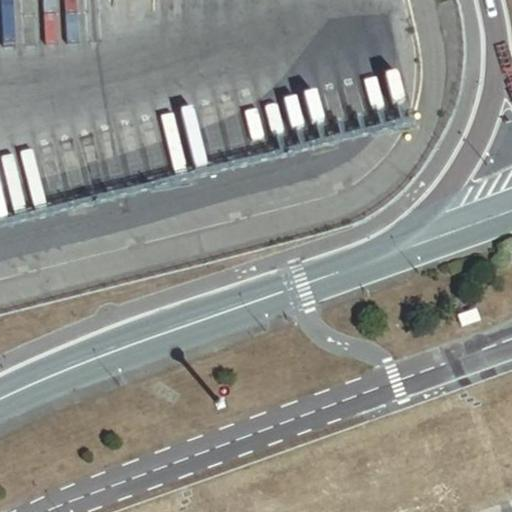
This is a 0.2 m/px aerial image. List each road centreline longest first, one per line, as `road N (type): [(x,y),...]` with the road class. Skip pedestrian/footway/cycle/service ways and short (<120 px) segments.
road 1 (tertiary): [(391,251),(0,398)]
road 2 (unclassified): [(262,30),(0,64)]
road 3 (tertiary): [(492,60),(482,116),(462,161),(391,251)]
road 4 (tertiary): [(511,204),(391,251)]
